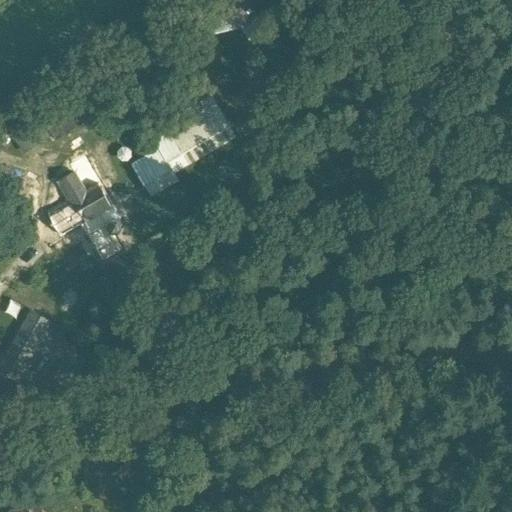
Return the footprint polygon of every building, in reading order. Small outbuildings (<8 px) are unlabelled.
[(232,14),(250,10),(247,0),(218,0),(220,7),(202,12),(207,32),(234,26),(232,14)] [(98,75),(87,78),(92,96),(103,92),(98,75)] [(162,145),(132,162),(148,188),(175,172),(172,166),(213,142),(204,127),(222,116),(211,97),(171,120),(175,128),(158,138),(162,145)] [(33,128),(15,139),(23,151),(41,140),(33,128)] [(76,171),(59,180),(70,199),(47,212),(61,235),(82,224),(103,260),(121,249),(110,231),(118,230),(121,225),(119,220),(112,220),(108,226),(100,213),(113,206),(106,194),(107,193),(104,187),(103,188),(99,182),(87,189),(81,179),(92,173),(87,165),(76,171)] [(25,323),(13,346),(30,355),(43,332),(25,323)] [(30,355),(13,346),(0,369),(17,378),(30,355)]
